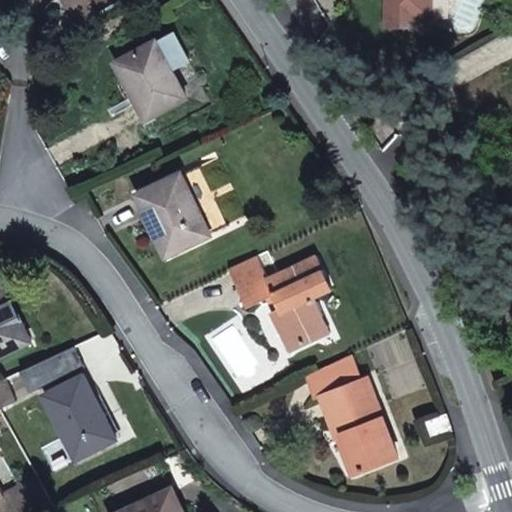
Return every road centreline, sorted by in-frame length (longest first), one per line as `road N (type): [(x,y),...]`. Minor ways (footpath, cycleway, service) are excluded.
road 1 (residential): [(508,511),(430,279),(238,0)]
road 2 (residential): [(308,511),(240,473),(83,251),(43,225),(0,218)]
